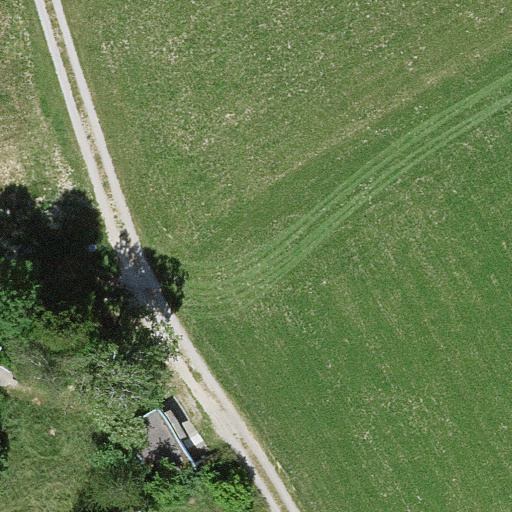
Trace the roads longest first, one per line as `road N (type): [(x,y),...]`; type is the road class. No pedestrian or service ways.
road 1 (track): [(54,0),(145,271),(173,319)]
road 2 (track): [(173,319),(300,511)]
